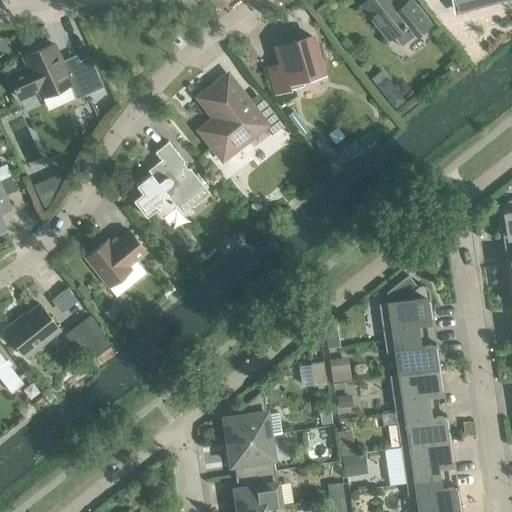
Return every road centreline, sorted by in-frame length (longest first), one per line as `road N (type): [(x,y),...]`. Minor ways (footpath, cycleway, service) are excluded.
road 1 (residential): [(257,0),(139,105),(0,278)]
road 2 (residential): [(179,437),(453,211)]
road 3 (residential): [(496,511),(453,211)]
road 4 (residential): [(85,511),(179,437)]
